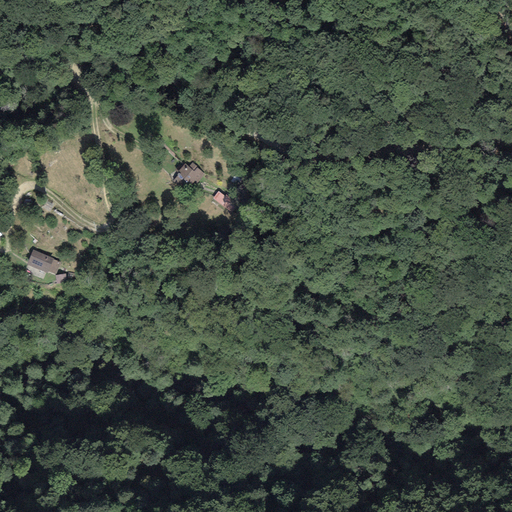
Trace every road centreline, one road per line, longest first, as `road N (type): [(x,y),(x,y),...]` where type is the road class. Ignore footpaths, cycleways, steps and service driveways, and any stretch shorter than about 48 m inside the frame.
road 1 (track): [(0,8),(158,66),(191,110),(290,153),(511,138)]
road 2 (track): [(10,15),(72,65),(90,91),(112,216),(109,226),(96,227),(35,184),(22,186),(5,244),(30,275)]
